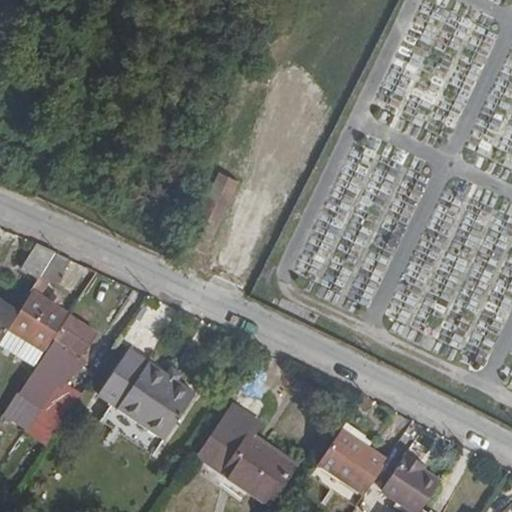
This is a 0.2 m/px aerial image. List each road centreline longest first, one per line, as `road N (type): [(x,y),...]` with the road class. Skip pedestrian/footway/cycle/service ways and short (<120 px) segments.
road 1 (residential): [(511,457),(364,375),(92,247)]
road 2 (tertiary): [(92,247),(212,0)]
